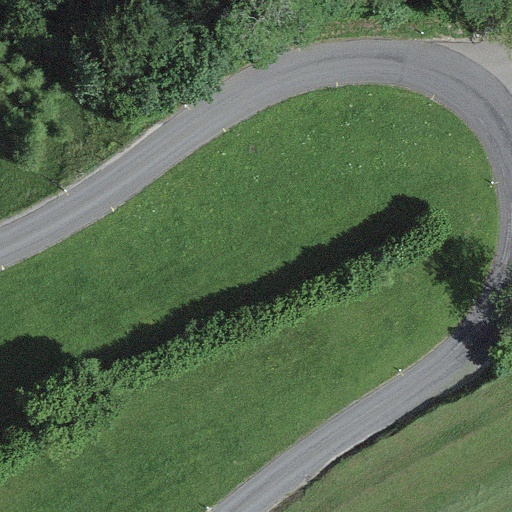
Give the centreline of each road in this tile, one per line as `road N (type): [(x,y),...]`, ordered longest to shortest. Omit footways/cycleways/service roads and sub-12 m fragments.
road 1 (residential): [(0,244),(160,154),(253,82),(348,57),(420,64),(493,84),(511,130)]
road 2 (residential): [(511,302),(465,360),(236,511)]
